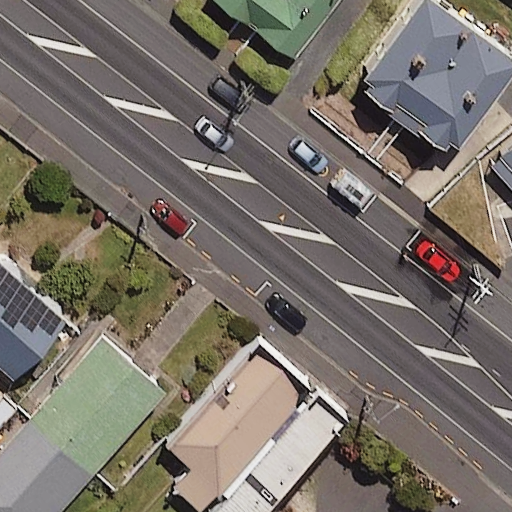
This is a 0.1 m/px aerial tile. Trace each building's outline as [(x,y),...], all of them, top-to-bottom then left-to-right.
[(328,0),(231,0),(295,46),(328,0)] [(511,57),(511,43),(450,0),(410,0),(356,77),(451,144),(511,57)] [(511,142),(491,161),(511,184),(511,142)] [(63,313),(0,256),(0,364),(3,361),(13,370),(63,313)] [(50,511),(163,380),(100,327),(0,444),(0,511),(50,511)] [(255,511),(341,413),(257,341),(170,441),(194,462),(178,480),(214,511),(255,511)]
